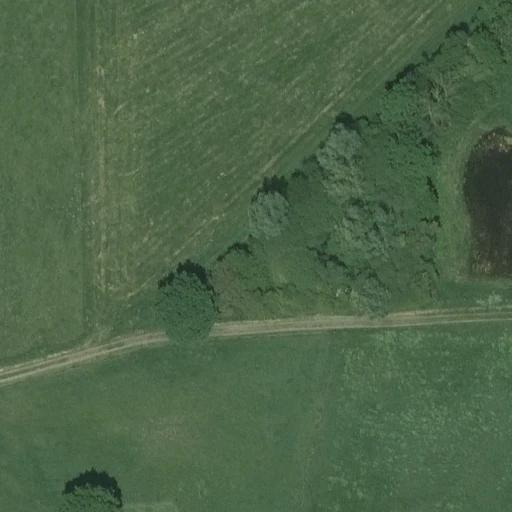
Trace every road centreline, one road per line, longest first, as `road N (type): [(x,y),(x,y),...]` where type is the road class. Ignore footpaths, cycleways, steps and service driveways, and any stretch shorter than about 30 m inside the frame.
road 1 (track): [(511,318),(157,326),(0,380)]
road 2 (track): [(157,326),(498,0)]
